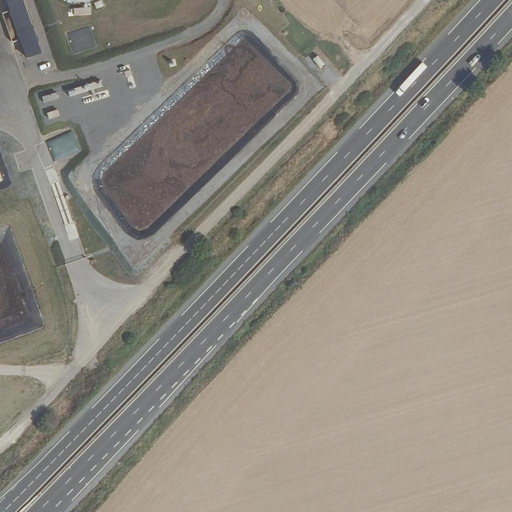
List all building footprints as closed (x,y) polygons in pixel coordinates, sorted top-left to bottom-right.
[(5,0),(24,58),(40,53),(23,0),(5,0)] [(73,6),(74,15),(91,15),(90,6),(73,6)] [(66,33),(71,52),(94,47),(89,27),(66,33)] [(317,55),(311,60),(319,69),(325,64),(317,55)] [(69,97),(101,87),(99,80),(67,90),(69,97)] [(43,103),(58,99),(56,93),(41,96),(43,103)] [(57,109),(46,112),(48,119),(59,116),(57,109)] [(53,159),(78,151),(72,132),(46,140),(53,159)]
